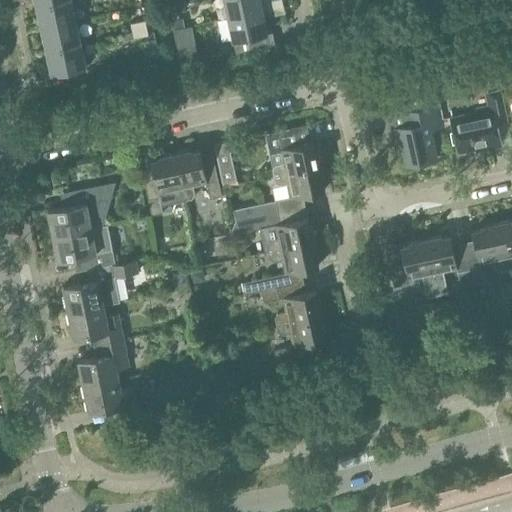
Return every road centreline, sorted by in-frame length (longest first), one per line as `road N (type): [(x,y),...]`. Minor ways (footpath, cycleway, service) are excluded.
road 1 (tertiary): [(181,511),(289,497),(511,435)]
road 2 (residential): [(320,90),(0,160)]
road 3 (tertiary): [(62,511),(10,291)]
road 4 (residential): [(361,344),(339,218),(369,212)]
road 5 (residential): [(369,212),(341,85),(320,90)]
road 6 (residential): [(369,212),(511,180)]
